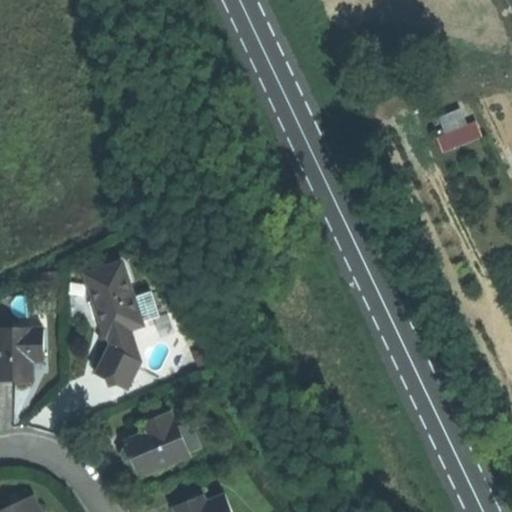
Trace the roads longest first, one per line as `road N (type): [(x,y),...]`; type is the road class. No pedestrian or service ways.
road 1 (secondary): [(486,511),(241,0)]
road 2 (residential): [(0,449),(30,446),(73,461),(106,511)]
